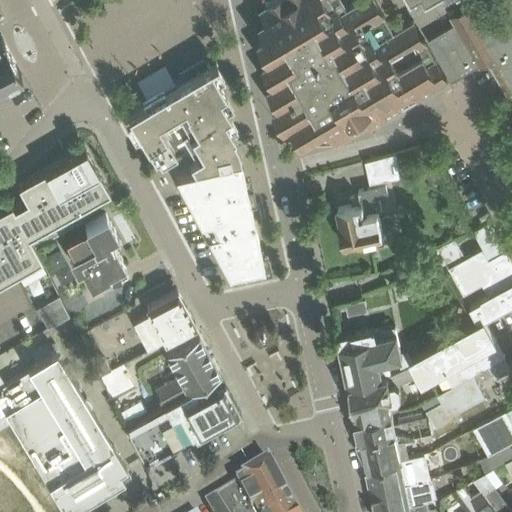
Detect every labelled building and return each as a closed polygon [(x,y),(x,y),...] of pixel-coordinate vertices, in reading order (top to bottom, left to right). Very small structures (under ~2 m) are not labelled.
[(372,123),(446,80),(449,78),(426,38),(417,43),(408,27),(406,26),(404,26),(403,26),(395,31),(376,0),(360,0),(348,7),(343,0),(273,0),(262,7),(282,99),(306,140),(338,138),(370,119),(372,123)] [(452,78),(489,56),(511,95),(511,0),(494,0),(429,38),(452,78)] [(0,81),(21,70),(1,34),(0,34),(0,81)] [(183,148),(193,166),(240,156),(236,141),(232,134),(234,133),(224,115),(230,112),(219,94),(225,90),(209,63),(201,68),(199,65),(188,71),(190,75),(127,112),(154,159),(158,157),(160,161),(183,148)] [(74,221),(70,213),(110,191),(86,148),(85,146),(17,184),(23,194),(26,200),(14,207),(11,201),(0,207),(0,281),(14,274),(42,258),(34,245),(81,219),(80,218),(74,221)] [(370,182),(402,173),(397,151),(365,160),(370,182)] [(174,170),(226,266),(227,270),(263,262),(240,156),(193,166),(174,170)] [(434,167),(428,164),(416,165),(418,174),(428,173),(431,180),(438,177),(434,167)] [(386,183),(378,185),(358,189),(359,193),(351,195),(353,203),(338,206),(342,223),(339,224),(344,243),(358,240),(359,244),(378,241),(385,239),(379,209),(382,208),(380,195),(389,193),(386,183)] [(80,226),(65,235),(73,250),(74,250),(74,251),(69,254),(78,271),(84,267),(91,279),(107,271),(111,277),(127,268),(109,234),(116,230),(106,212),(88,222),(84,224),(85,225),(81,227),(80,226)] [(433,248),(444,268),(449,265),(464,292),(483,282),(489,293),(470,303),(479,319),(484,317),(485,317),(511,302),(511,257),(511,255),(503,259),(499,252),(489,257),(483,246),(465,256),(455,236),(433,248)] [(137,321),(150,347),(196,322),(177,287),(147,303),(152,313),(137,321)] [(57,295),(35,307),(46,326),(68,315),(57,295)] [(365,298),(345,302),(348,314),(367,309),(365,298)] [(349,384),(354,408),(357,418),(376,413),(393,410),(401,409),(398,399),(401,394),(400,383),(421,373),(423,377),(443,367),(453,384),(473,374),(473,373),(488,364),(505,355),(485,317),(484,317),(479,319),(479,320),(467,327),(411,356),(414,361),(392,373),(388,375),(349,384)] [(349,384),(388,375),(392,373),(388,359),(402,356),(397,331),(377,336),(375,329),(373,329),(373,328),(358,331),(339,335),(349,384)] [(179,374),(153,388),(162,404),(164,403),(193,388),(220,373),(198,334),(181,343),(166,352),(179,374)] [(0,424),(10,418),(29,450),(34,458),(39,466),(66,509),(127,472),(128,471),(126,469),(55,352),(54,352),(38,362),(22,372),(3,383),(0,378),(0,424)] [(99,355),(92,359),(100,374),(110,368),(105,357),(99,355)] [(505,355),(488,364),(495,376),(511,367),(505,355)] [(100,374),(113,400),(136,387),(122,362),(100,374)] [(436,423),(450,414),(449,413),(485,394),(473,373),(473,374),(453,384),(438,393),(421,402),(436,423)] [(158,406),(124,426),(144,461),(167,449),(175,444),(184,439),(185,442),(232,417),(234,410),(220,384),(198,396),(193,388),(164,403),(162,404),(159,406),(158,406)] [(489,418),(502,441),(511,435),(511,423),(504,409),(489,418)] [(393,410),(376,413),(357,418),(360,434),(380,430),(379,426),(395,423),(395,422),(393,410)] [(364,450),(367,464),(406,456),(409,455),(405,439),(416,437),(414,431),(432,427),(429,414),(395,422),(395,423),(379,426),(380,430),(360,434),(358,435),(360,441),(362,447),(364,450)] [(511,442),(511,443),(488,453),(495,467),(506,461),(511,457),(511,442)] [(409,455),(367,464),(373,489),(431,477),(426,451),(409,455)] [(288,511),(294,509),(282,487),(271,465),(264,469),(211,502),(205,505),(209,511),(288,511)] [(510,507),(484,471),(473,478),(485,493),(498,511),(511,511),(510,511),(508,509),(510,507)] [(435,498),(431,477),(373,489),(377,510),(425,500),(435,498)] [(455,497),(466,490),(471,497),(481,511),(498,511),(485,493),(473,478),(451,490),(455,497)] [(437,511),(432,511),(425,500),(377,510),(376,510),(376,511),(437,511)]
